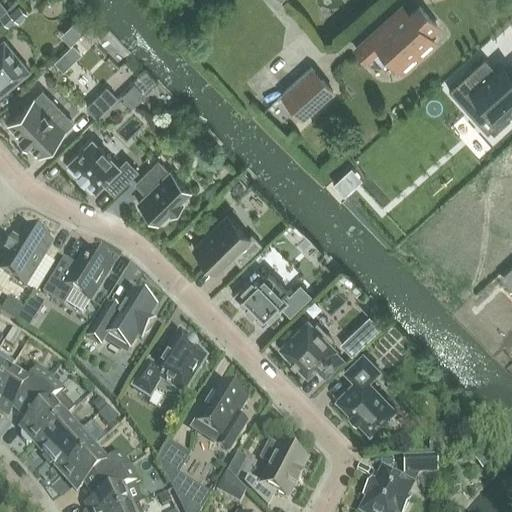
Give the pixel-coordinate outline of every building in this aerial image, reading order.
[(19,5),(10,13),(15,19),(18,22),(27,13),(19,5)] [(405,19),(397,11),(356,49),(367,61),(368,59),(371,62),(383,63),(390,57),(403,72),(435,43),(428,34),(437,25),(419,6),(405,19)] [(0,95),(29,71),(4,40),(0,43),(0,95)] [(67,50),(75,59),(81,53),(72,45),(67,50)] [(502,61),(460,99),(461,100),(464,97),(477,112),(486,104),(490,108),(493,105),(505,118),(511,111),(511,65),(509,69),(502,61)] [(282,95),(304,118),(333,91),(312,68),(282,95)] [(145,72),(135,82),(146,95),(158,85),(145,72)] [(133,85),(121,97),(123,98),(127,102),(139,91),(133,85)] [(107,87),(87,107),(97,117),(108,106),(117,98),(107,87)] [(34,99),(8,124),(20,136),(19,137),(20,138),(21,137),(26,142),(25,143),(26,145),(27,143),(39,155),(65,130),(73,122),(64,112),(52,100),(43,90),(34,99)] [(117,98),(108,106),(112,109),(123,98),(121,97),(120,95),(117,98)] [(126,159),(119,166),(92,139),(68,163),(78,174),(78,175),(79,176),(81,173),(85,178),(83,180),(84,181),(85,180),(96,192),(105,183),(114,193),(137,170),(126,159)] [(171,144),(162,154),(171,162),(180,153),(171,144)] [(46,158),(35,177),(46,184),(58,165),(46,158)] [(169,173),(158,161),(137,182),(148,194),(138,203),(158,223),(168,213),(171,217),(183,204),(180,201),(190,192),(170,172),(169,173)] [(350,190),(339,178),(334,184),(344,195),(350,190)] [(227,215),(194,248),(216,271),(231,256),(240,265),(262,244),(252,234),(248,237),(227,215)] [(5,255),(6,256),(0,265),(0,273),(25,289),(52,245),(49,243),(48,239),(41,234),(37,235),(24,227),(14,243),(13,243),(12,244),(13,244),(7,255),(6,254),(5,255)] [(71,276),(59,268),(43,294),(64,306),(73,292),(90,303),(113,267),(86,250),(71,276)] [(233,294),(263,325),(282,306),(290,315),(310,295),(300,285),(289,296),(285,291),(287,289),(269,271),(264,276),(258,271),(233,294)] [(342,272),(338,276),(346,284),(350,280),(342,272)] [(149,319),(156,307),(132,293),(120,313),(108,306),(88,338),(101,346),(107,336),(130,350),(138,337),(142,340),(145,336),(149,334),(151,330),(151,326),(154,321),(149,319)] [(9,299),(1,313),(18,323),(26,310),(9,299)] [(280,347),(308,376),(316,367),(325,377),(343,359),(334,350),(336,348),(329,342),(332,339),(317,323),(314,326),(308,320),(280,347)] [(13,328),(4,342),(12,347),(21,333),(13,328)] [(180,395),(184,397),(207,359),(180,332),(158,369),(148,363),(132,389),(150,400),(156,390),(159,392),(162,392),(165,393),(168,394),(174,395),(180,395)] [(354,333),(347,340),(357,349),(363,343),(354,333)] [(363,352),(344,371),(354,381),(337,398),(336,397),(335,399),(336,400),(337,400),(349,413),(350,414),(355,418),(355,419),(356,420),(368,432),(368,433),(370,434),(371,433),(371,432),(395,408),(368,381),(380,370),(363,352)] [(0,387),(9,372),(0,366),(0,387)] [(106,381),(121,391),(130,378),(114,368),(106,381)] [(22,394),(33,401),(51,379),(36,370),(27,383),(9,372),(0,387),(0,413),(7,418),(22,394)] [(59,397),(63,393),(51,379),(33,401),(42,411),(21,429),(35,446),(65,419),(73,412),(59,397)] [(220,384),(196,423),(222,439),(218,447),(229,454),(247,425),(237,418),(248,401),(220,384)] [(99,399),(92,406),(100,414),(107,407),(99,399)] [(124,400),(120,407),(125,410),(129,403),(124,400)] [(108,407),(99,416),(109,427),(117,419),(108,407)] [(43,454),(42,454),(48,461),(79,434),(65,419),(35,446),(43,454)] [(62,476),(92,449),(96,445),(83,430),(79,434),(48,461),(54,467),(62,476)] [(442,440),(428,440),(429,453),(443,452),(442,440)] [(248,477),(245,484),(268,507),(275,493),(287,500),(294,487),(296,488),(297,486),(296,486),(300,478),(301,478),(302,477),(300,476),(307,462),(280,448),(270,443),(260,461),(271,466),(261,484),(248,477)] [(92,449),(62,476),(76,492),(97,473),(106,483),(129,468),(118,454),(106,464),(92,449)] [(486,449),(474,459),(482,469),(494,460),(486,449)] [(158,469),(182,473),(185,453),(161,450),(158,469)] [(368,499),(361,511),(403,511),(409,501),(405,499),(418,474),(437,473),(436,457),(404,459),(405,475),(402,480),(383,470),(376,484),(372,482),(364,497),(368,499)] [(230,467),(227,473),(235,482),(240,472),(230,467)] [(88,511),(126,511),(132,510),(137,507),(128,488),(137,484),(129,468),(106,483),(112,495),(86,507),(88,511)] [(227,473),(216,493),(240,505),(246,493),(235,482),(227,473)] [(177,478),(171,488),(172,491),(177,500),(181,509),(182,511),(201,511),(210,499),(177,478)] [(57,507),(76,496),(71,487),(52,499),(57,507)] [(167,494),(158,498),(162,506),(171,502),(167,494)]
